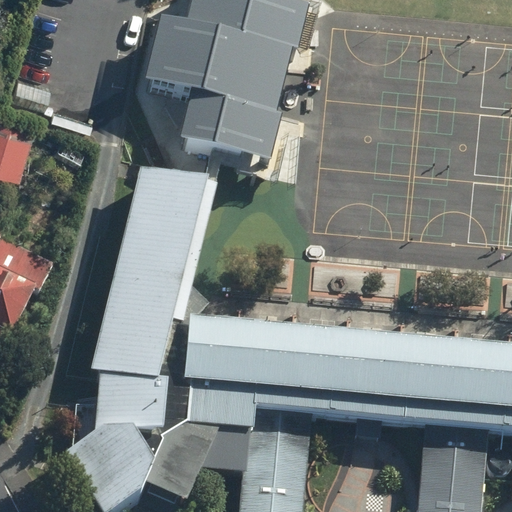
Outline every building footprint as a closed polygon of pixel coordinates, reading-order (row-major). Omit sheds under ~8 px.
[(312,0),(175,0),(169,25),(150,21),(130,107),(172,117),(162,161),(174,164),(170,186),(214,196),(217,187),(267,198),(312,0)] [(415,8),(415,0),(347,0),(347,3),(415,8)] [(511,0),(435,0),(435,14),(511,19),(511,0)] [(35,130),(0,118),(0,174),(19,180),(35,130)] [(94,386),(57,464),(86,511),(117,511),(136,502),(169,511),(178,511),(224,403),(511,420),(511,365),(180,328),(207,202),(140,182),(82,387),(94,386)] [(0,351),(5,354),(31,299),(36,301),(52,269),(0,243),(0,351)] [(491,511),(497,426),(423,421),(416,511),(491,511)] [(298,511),(309,426),(251,424),(238,511),(298,511)]
